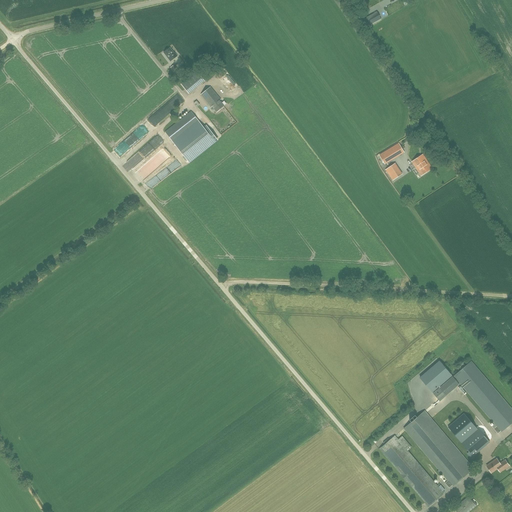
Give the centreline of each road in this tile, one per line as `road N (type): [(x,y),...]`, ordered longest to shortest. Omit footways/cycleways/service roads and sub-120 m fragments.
road 1 (unclassified): [(411,511),(12,40)]
road 2 (track): [(511,297),(238,281),(222,287)]
road 3 (unclassified): [(12,40),(161,0)]
